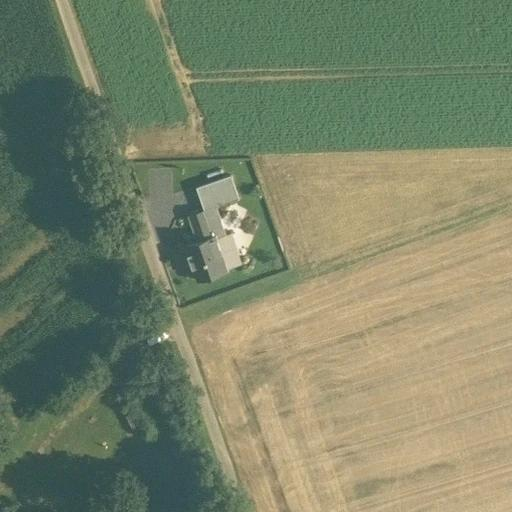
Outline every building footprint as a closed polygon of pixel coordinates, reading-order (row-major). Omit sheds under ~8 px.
[(197,186),(204,205),(215,202),(223,199),(216,178),(197,186)] [(204,205),(205,210),(214,235),(216,234),(225,232),(215,202),(204,205)] [(214,235),(205,210),(190,215),(199,240),(211,236),(214,235)] [(225,232),(216,234),(228,269),(238,266),(227,231),(225,232)] [(199,240),(187,245),(199,279),(210,274),(228,269),(216,234),(214,235),(211,236),(199,240)]
